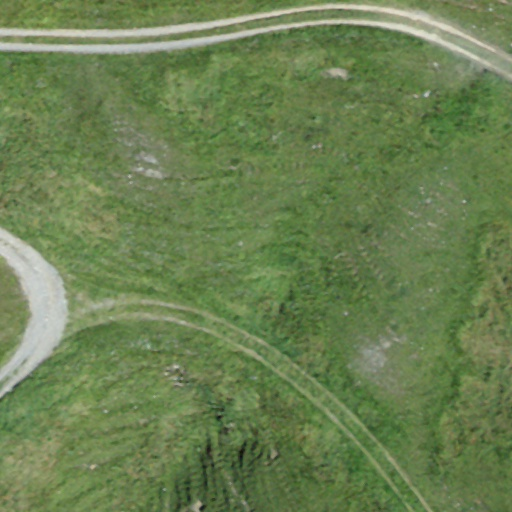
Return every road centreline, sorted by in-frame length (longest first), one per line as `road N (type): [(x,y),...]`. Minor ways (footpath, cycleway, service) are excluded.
road 1 (track): [(0,44),(126,51),(342,16),(429,36),(511,79)]
road 2 (track): [(16,362),(41,316),(28,267),(0,245)]
